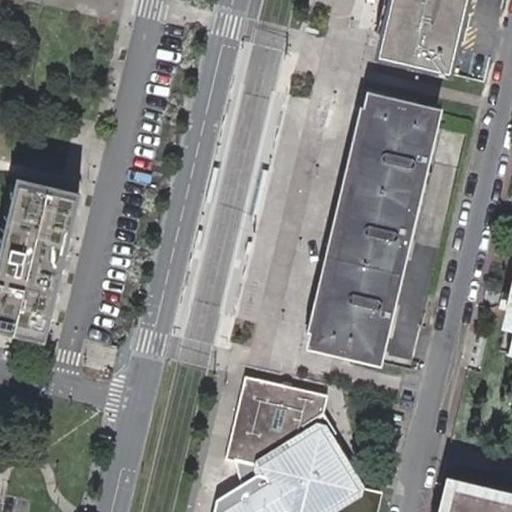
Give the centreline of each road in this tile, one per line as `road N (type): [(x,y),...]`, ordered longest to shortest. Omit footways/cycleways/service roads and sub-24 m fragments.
road 1 (residential): [(414,511),(511,102)]
road 2 (tertiary): [(141,396),(234,0)]
road 3 (residential): [(153,0),(65,380)]
